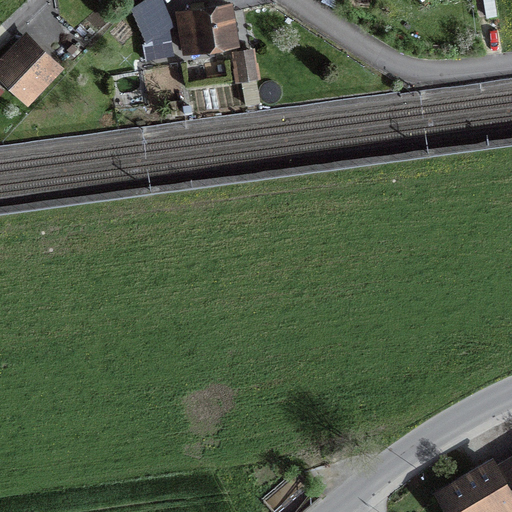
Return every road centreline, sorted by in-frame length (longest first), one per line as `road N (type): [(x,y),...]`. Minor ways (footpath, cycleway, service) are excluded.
road 1 (residential): [(291,0),(422,74),(511,62)]
road 2 (tertiary): [(511,392),(411,446),(329,511)]
